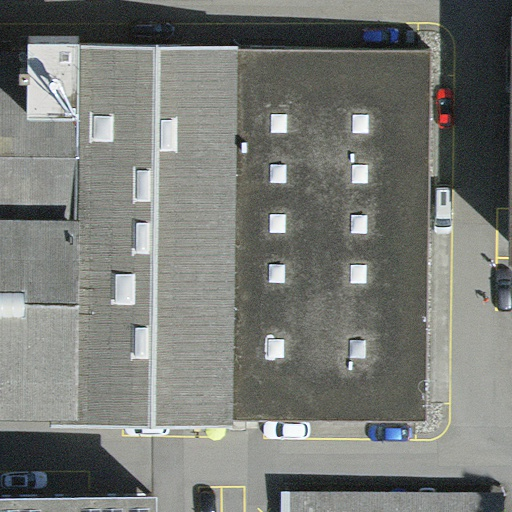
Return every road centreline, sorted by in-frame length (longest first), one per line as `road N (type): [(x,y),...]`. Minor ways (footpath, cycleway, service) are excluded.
road 1 (unknown): [(510,449),(0,475)]
road 2 (unknown): [(510,449),(489,0)]
